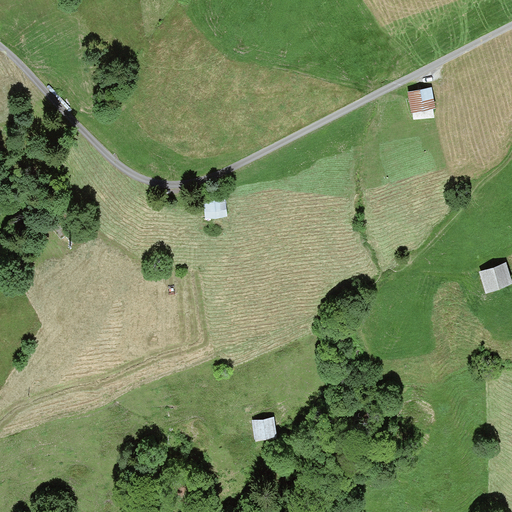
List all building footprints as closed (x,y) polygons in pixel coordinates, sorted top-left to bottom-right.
[(431,87),(420,88),(423,99),(433,97),(431,87)] [(424,106),(423,99),(420,88),(408,90),(410,109),(424,106)] [(433,97),(423,99),(424,106),(435,105),(433,97)] [(204,202),(205,217),(226,215),(224,199),(204,202)] [(60,221),(52,227),(61,238),(69,231),(60,221)] [(481,273),(487,290),(511,282),(505,265),(481,273)] [(253,418),(256,438),(276,435),(273,416),(253,418)]
